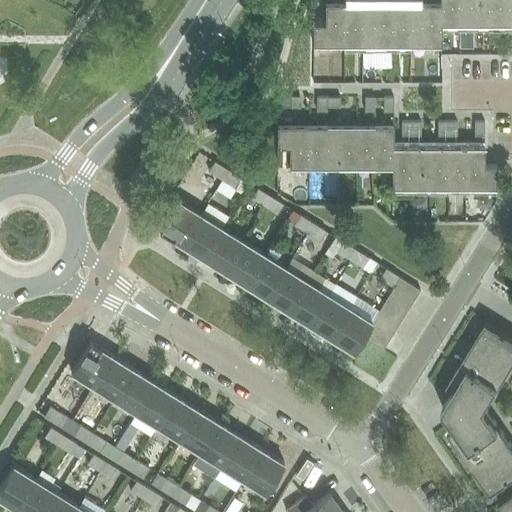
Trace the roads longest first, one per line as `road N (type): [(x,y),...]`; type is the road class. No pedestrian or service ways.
road 1 (residential): [(363,446),(511,210)]
road 2 (unclassified): [(363,446),(159,321)]
road 3 (secondary): [(69,211),(93,161),(151,101),(177,59),(175,47)]
road 4 (secondary): [(175,47),(163,50),(33,185)]
